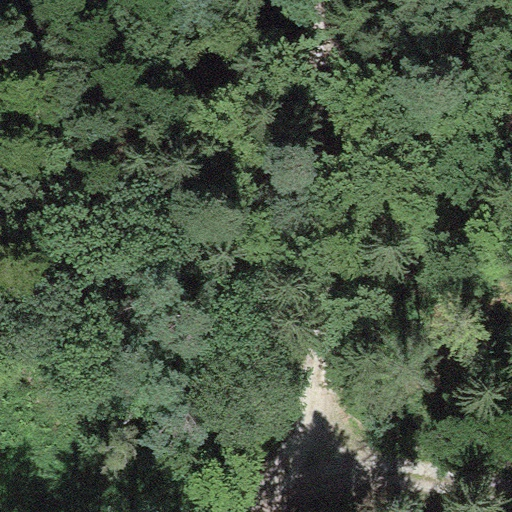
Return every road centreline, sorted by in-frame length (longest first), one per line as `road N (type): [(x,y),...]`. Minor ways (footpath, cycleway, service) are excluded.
road 1 (track): [(338,0),(341,276),(290,465)]
road 2 (track): [(244,511),(290,465),(511,493)]
